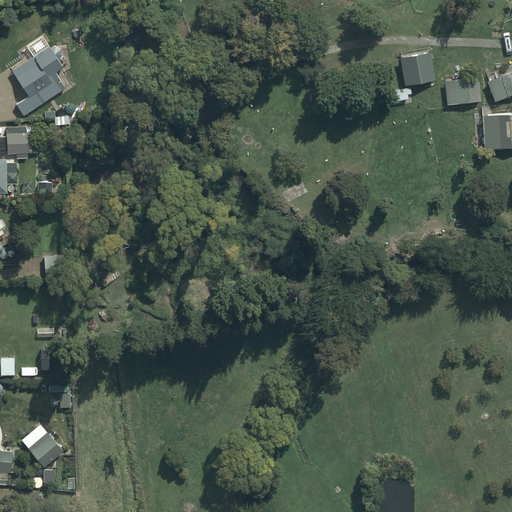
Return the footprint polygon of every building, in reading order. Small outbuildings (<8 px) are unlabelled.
[(50,46),(50,47),(12,70),(29,96),(17,104),(24,116),(66,89),(56,72),(64,68),(62,66),(63,65),(60,59),(61,58),(61,57),(62,57),(62,56),(62,55),(62,54),(62,53),(62,52),(62,51),(61,51),(61,50),(60,49),(60,48),(59,48),(59,47),(58,47),(57,46),(56,46),(55,46),(54,46),(53,46),(52,46),(51,46),(50,46)] [(435,80),(430,52),(399,58),(402,70),(385,73),(390,98),(392,97),(393,101),(407,99),(407,95),(411,94),(409,85),(435,80)] [(511,95),(511,71),(487,81),(495,102),(511,95)] [(447,104),(481,100),(478,77),(444,81),(447,104)] [(511,114),(483,116),(484,149),(511,147),(511,114)] [(31,132),(7,133),(8,155),(32,153),(31,132)] [(0,193),(7,194),(7,184),(18,184),(18,173),(17,173),(17,163),(6,163),(6,159),(4,159),(4,137),(0,137),(0,193)] [(52,182),(38,182),(38,194),(52,194),(52,182)] [(478,213),(462,214),(463,223),(478,222),(478,213)] [(67,278),(65,254),(44,256),(46,280),(67,278)] [(15,375),(15,358),(1,358),(1,375),(15,375)] [(71,407),(71,393),(60,393),(60,407),(71,407)] [(41,424),(22,440),(44,467),(63,451),(41,424)] [(13,451),(0,450),(0,479),(13,480),(13,473),(11,472),(13,451)]
